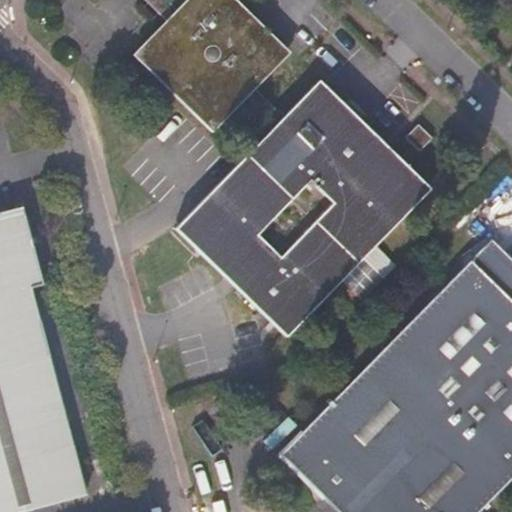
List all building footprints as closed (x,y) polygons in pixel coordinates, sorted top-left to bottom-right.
[(192,0),(180,13),(169,24),(136,60),(216,136),(250,102),(277,129),(178,231),(296,340),(432,194),(321,85),(288,118),(261,91),(293,58),(235,0),(192,0)] [(147,0),(146,2),(169,24),(180,13),(166,0),(182,0),(147,0)] [(436,142),(423,129),(410,141),(423,154),(436,142)] [(0,511),(42,511),(80,503),(28,294),(40,291),(21,212),(0,217),(0,511)] [(511,268),(487,244),(275,462),(326,511),(478,511),(511,477),(511,268)]
